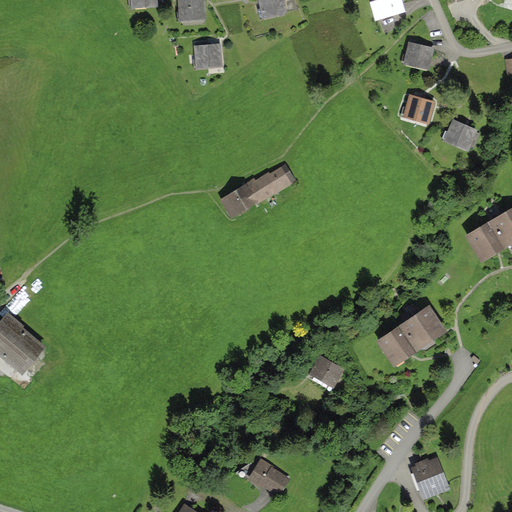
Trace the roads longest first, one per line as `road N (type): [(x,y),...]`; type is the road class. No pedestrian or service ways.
road 1 (residential): [(461,511),(475,419),(511,377)]
road 2 (residential): [(467,364),(393,463)]
